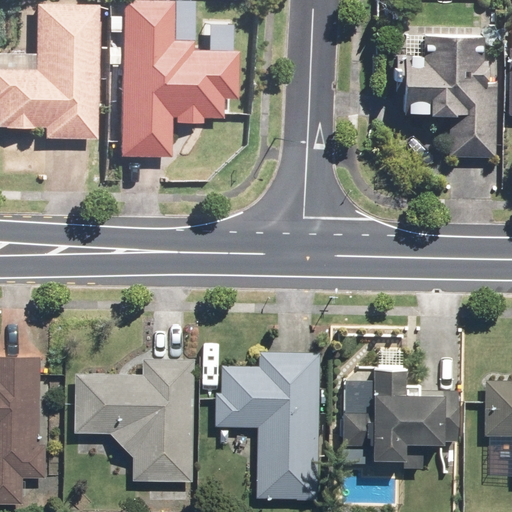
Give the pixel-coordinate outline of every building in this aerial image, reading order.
[(189,3),(117,1),(112,155),(166,157),(167,121),(219,123),(219,98),(233,98),(235,50),(188,49),(189,3)] [(40,138),(94,139),(95,3),(29,2),(29,52),(0,52),(0,127),(40,128),(40,138)] [(447,158),(495,159),(495,82),(485,81),(485,35),(402,34),(401,54),(393,54),(393,113),(448,113),(447,158)] [(316,499),(319,351),(257,350),(257,364),(217,364),(217,396),(213,396),(212,426),(254,427),(253,498),(316,499)] [(37,443),(39,355),(0,355),(0,504),(20,505),(20,477),(44,478),(44,443),(37,443)] [(191,482),(193,358),(140,357),(139,373),(72,372),(71,433),(108,434),(131,456),(131,481),(191,482)] [(340,411),(340,445),(370,446),(369,460),(403,461),(404,444),(455,445),(456,388),(405,387),(405,368),(371,367),(370,412),(340,411)] [(511,379),(483,379),(482,436),(511,436),(511,379)]
